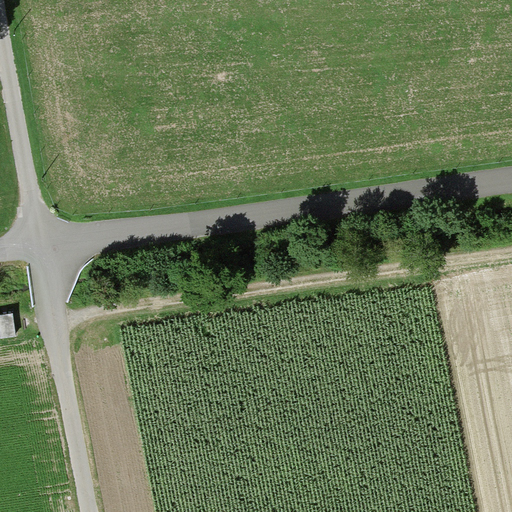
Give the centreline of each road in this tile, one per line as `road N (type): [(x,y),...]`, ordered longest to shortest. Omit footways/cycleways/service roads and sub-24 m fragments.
road 1 (track): [(511,174),(41,243)]
road 2 (track): [(53,314),(511,248)]
road 3 (track): [(41,243),(91,511)]
road 4 (track): [(0,0),(41,243)]
